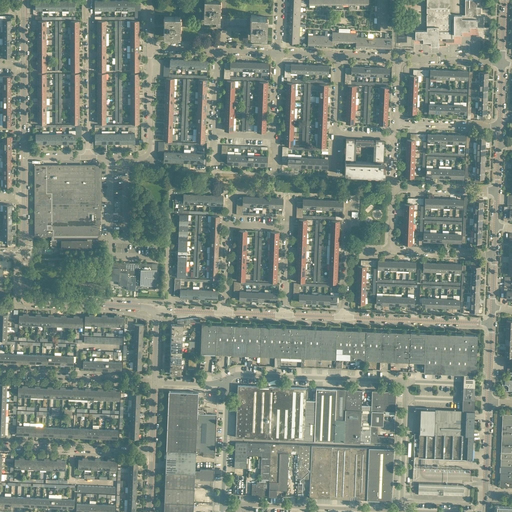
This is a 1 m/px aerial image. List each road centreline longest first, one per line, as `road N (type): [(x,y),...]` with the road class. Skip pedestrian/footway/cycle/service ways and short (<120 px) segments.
road 1 (unclassified): [(401,510),(222,502),(226,378)]
road 2 (unclassified): [(226,378),(405,380)]
road 3 (tertiary): [(156,309),(28,302),(23,253)]
road 4 (residential): [(88,157),(148,153),(148,48)]
road 5 (residential): [(88,157),(88,0)]
road 6 (residential): [(154,381),(0,374)]
road 7 (residential): [(149,453),(0,446)]
road 8 (tertiary): [(492,322),(344,316)]
road 9 (unclassified): [(405,398),(458,400),(459,382),(405,380)]
